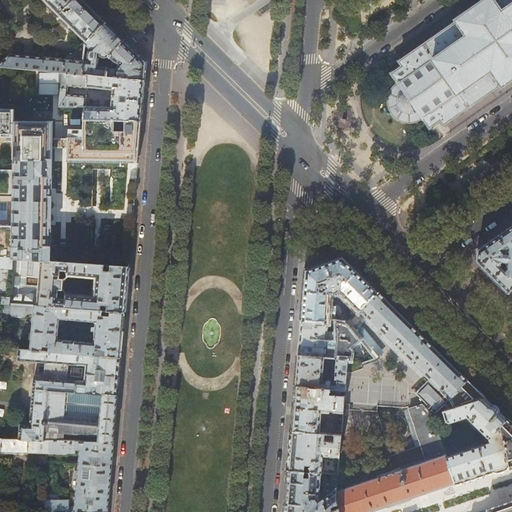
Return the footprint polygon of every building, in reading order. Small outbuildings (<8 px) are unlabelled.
[(45,0),(87,42),(107,22),(84,0),(45,0)] [(402,66),(392,73),(399,83),(396,86),(394,87),(391,91),(389,96),(388,100),(389,105),(390,110),(392,114),(396,117),(398,119),(402,121),(407,122),(409,122),(414,121),(416,120),(418,119),(422,117),(429,127),(440,120),(443,124),(500,84),(501,86),(503,85),(511,79),(511,0),(483,0),(456,19),(455,20),(456,22),(399,61),(402,66)] [(115,30),(107,22),(87,42),(85,43),(83,62),(82,75),(108,77),(108,68),(109,56),(124,40),(115,30)] [(132,47),(124,40),(109,56),(114,61),(120,64),(116,68),(108,68),(108,77),(145,80),(146,70),(147,62),(132,47)] [(0,65),(0,66),(18,68),(33,70),(64,73),(82,75),(83,62),(10,55),(0,65)] [(31,86),(33,70),(18,68),(16,85),(31,86)] [(108,77),(82,75),(64,73),(60,106),(86,107),(85,118),(142,121),(142,111),(143,101),(144,90),(145,80),(108,77)] [(16,170),(14,258),(50,261),(51,122),(13,122),(14,109),(0,108),(0,136),(16,137),(16,170)] [(351,109),(334,114),(338,130),(355,125),(351,109)] [(0,170),(0,257),(14,258),(16,170),(0,170)] [(511,224),(495,237),(477,249),(476,261),(490,275),(508,293),(511,289),(511,224)] [(319,246),(326,262),(314,266),(305,270),(304,281),(302,306),(301,320),(337,323),(337,322),(337,319),(329,318),(331,292),(333,293),(336,294),(338,293),(340,291),(355,306),(351,310),(351,313),(350,312),(346,317),(350,320),(352,318),(360,310),(378,291),(357,270),(352,266),(358,260),(347,250),(344,248),(340,238),(319,246)] [(14,258),(0,257),(0,302),(3,303),(125,312),(127,288),(129,266),(50,261),(14,258)] [(388,301),(378,291),(360,310),(370,320),(370,319),(430,379),(427,382),(418,391),(416,393),(424,401),(433,392),(444,403),(444,402),(467,379),(457,369),(457,370),(393,307),(388,302),(388,301)] [(102,351),(102,356),(121,357),(123,334),(125,312),(3,303),(3,310),(11,311),(11,312),(13,315),(24,315),(27,313),(27,312),(34,312),(31,350),(96,355),(97,350),(102,351)] [(380,353),(352,318),(350,320),(347,323),(362,342),(375,358),(376,358),(379,356),(380,353)] [(338,328),(337,323),(301,320),(301,324),(300,328),(299,337),(337,340),(337,332),(331,331),(331,328),(338,328)] [(346,323),(337,322),(337,323),(338,328),(338,330),(337,332),(337,340),(335,357),(336,358),(347,358),(351,359),(351,351),(348,347),(356,341),(359,344),(362,342),(347,323),(346,323)] [(337,340),(299,337),(299,346),(298,354),(324,357),(335,357),(337,340)] [(121,357),(102,356),(96,355),(31,350),(20,349),(19,360),(47,362),(45,378),(35,377),(31,425),(21,424),(20,439),(62,440),(63,432),(94,435),(93,441),(114,442),(117,404),(119,377),(121,357)] [(324,357),(298,354),(297,369),(295,386),(309,387),(314,387),(345,390),(345,389),(347,358),(336,358),(334,383),(332,383),(331,380),(330,379),(329,378),(327,379),(326,379),(325,381),(325,382),(322,382),(324,357)] [(418,391),(427,382),(424,379),(416,388),(418,391)] [(475,387),(467,379),(444,402),(451,409),(485,397),(475,387)] [(309,387),(295,386),(293,410),(291,431),(319,433),(321,410),(333,411),(334,411),(343,412),(344,404),(345,390),(314,387),(313,395),(309,395),(309,387)] [(494,406),(485,397),(451,409),(433,415),(436,424),(446,421),(449,423),(467,417),(488,438),(489,438),(490,442),(446,457),(455,483),(455,484),(483,475),(509,466),(500,426),(507,419),(494,406)] [(511,423),(507,419),(500,426),(509,466),(511,465),(511,423)] [(319,433),(291,431),(290,450),(288,470),(322,473),(323,455),(339,457),(341,435),(337,434),(334,434),(334,441),(324,440),(325,433),(319,433)] [(67,453),(75,453),(76,448),(81,449),(76,507),(69,507),(69,499),(59,499),(60,497),(57,494),(44,494),(44,511),(83,511),(108,511),(109,496),(112,456),(114,442),(93,441),(62,440),(20,439),(0,438),(0,450),(2,450),(2,453),(27,453),(28,452),(67,453)] [(411,498),(455,483),(446,457),(443,449),(392,466),(337,483),(336,498),(340,511),(368,511),(387,506),(387,507),(399,503),(411,499),(411,498)] [(322,473),(288,470),(285,501),(284,511),(340,511),(336,498),(337,483),(338,474),(331,473),(329,484),(333,489),(320,500),(319,498),(320,497),(322,473)] [(511,511),(511,500),(497,505),(486,509),(486,511),(482,511),(511,511)]
